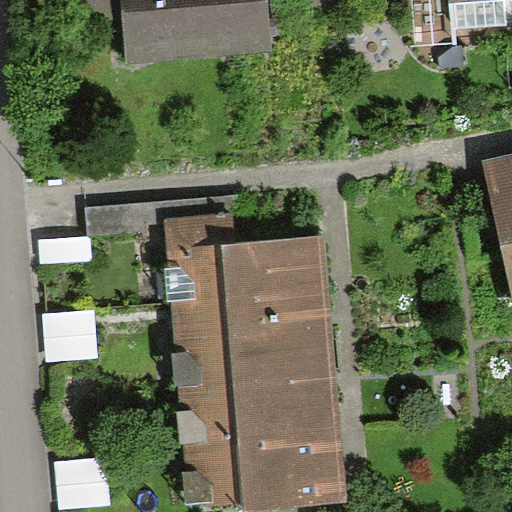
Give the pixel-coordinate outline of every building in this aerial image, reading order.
[(71,0),(73,28),(124,25),(127,65),(275,54),(271,0),(71,0)] [(401,0),(402,16),(449,14),(448,3),(495,0),(401,0)] [(511,162),(484,169),(511,285),(511,162)] [(241,220),(168,226),(190,511),(238,511),(344,504),(324,246),(244,252),(241,220)] [(41,243),(43,265),(90,262),(88,239),(41,243)] [(44,318),(49,365),(99,360),(95,312),(44,318)] [(57,465),(61,511),(64,511),(112,507),(107,460),(57,465)]
